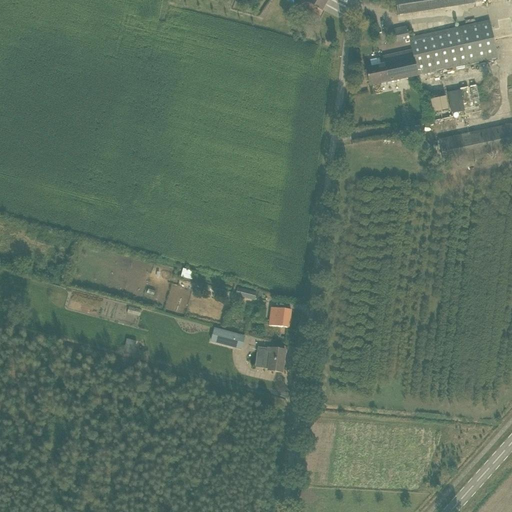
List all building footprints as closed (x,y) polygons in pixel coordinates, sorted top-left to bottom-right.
[(299,0),(295,8),(317,20),(327,0),(299,0)] [(395,0),(398,15),(483,2),(482,0),(395,0)] [(409,39),(412,51),(417,76),(498,58),(489,21),(409,39)] [(391,39),(409,36),(407,27),(389,30),(391,39)] [(369,86),(417,76),(412,51),(379,58),(370,61),(372,67),(366,69),(369,86)] [(488,103),(484,84),(429,96),(434,121),(481,111),(480,105),(488,103)] [(511,124),(439,140),(444,166),(511,151),(511,124)] [(193,280),(195,272),(183,269),(181,277),(193,280)] [(256,293),(243,290),(237,289),(235,296),(254,300),(256,293)] [(263,307),(251,306),(249,320),(261,321),(263,307)] [(140,315),(141,308),(128,307),(128,314),(140,315)] [(270,308),(267,326),(288,328),(291,311),(270,308)] [(241,350),(242,349),(242,346),(245,337),(214,328),(210,342),(241,350)] [(126,340),(123,352),(132,355),(135,342),(126,340)] [(285,351),(267,349),(267,351),(263,351),(261,369),(267,370),(267,371),(282,373),(285,351)]
